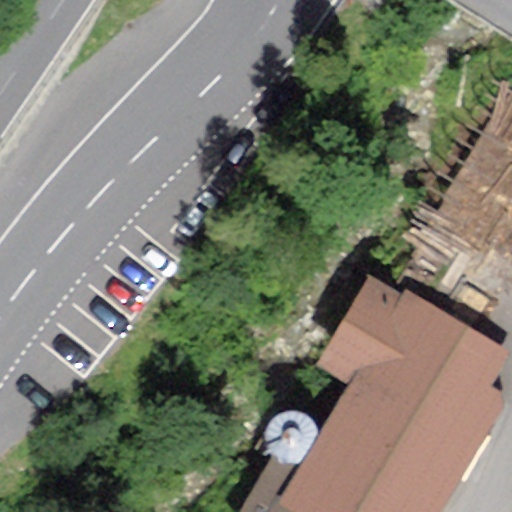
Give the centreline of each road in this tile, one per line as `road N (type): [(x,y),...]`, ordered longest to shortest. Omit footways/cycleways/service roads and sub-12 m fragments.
road 1 (tertiary): [(271,0),(247,42),(145,139),(0,313)]
road 2 (tertiary): [(0,100),(69,0)]
